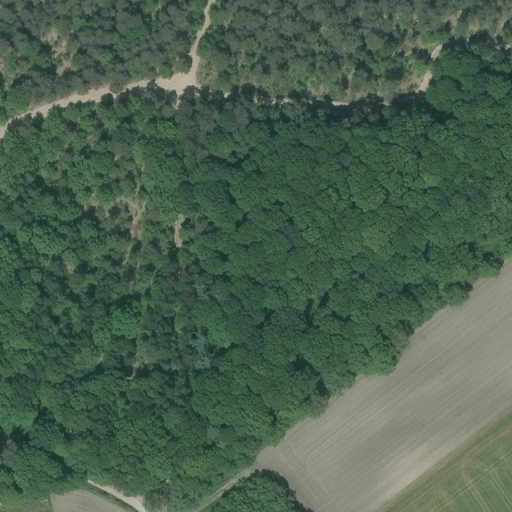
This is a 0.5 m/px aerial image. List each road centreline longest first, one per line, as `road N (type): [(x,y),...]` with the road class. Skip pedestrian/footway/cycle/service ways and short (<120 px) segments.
road 1 (track): [(163,511),(179,89)]
road 2 (track): [(179,89),(372,111),(412,92),(438,53),(511,52)]
road 3 (track): [(0,135),(62,105),(179,89)]
